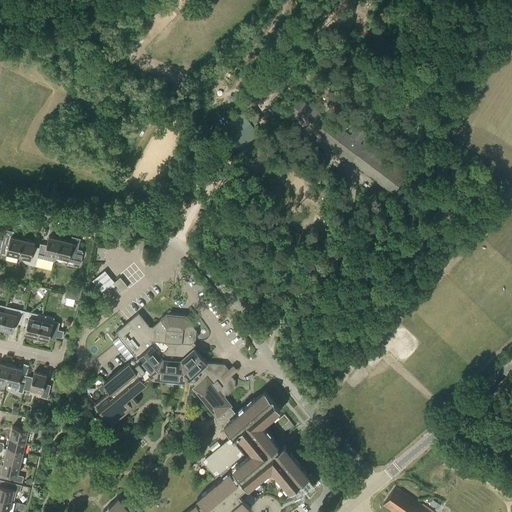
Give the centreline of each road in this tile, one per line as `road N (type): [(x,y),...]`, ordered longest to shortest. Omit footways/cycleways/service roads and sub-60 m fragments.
road 1 (residential): [(373,486),(212,272),(187,250),(141,229),(0,210)]
road 2 (unknown): [(352,177),(352,225),(335,261),(294,298),(271,359)]
road 3 (tertiary): [(373,486),(511,362)]
road 4 (track): [(203,110),(151,193),(141,229)]
